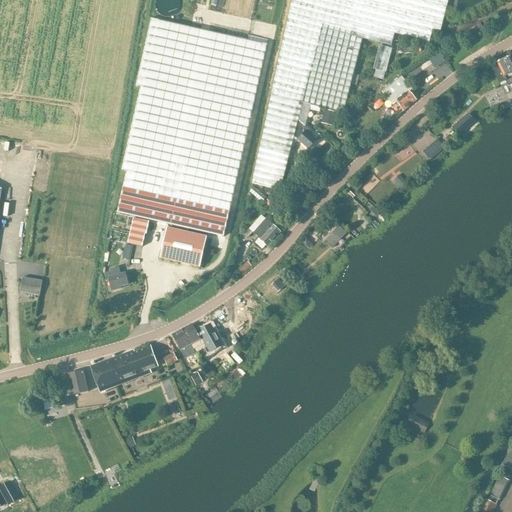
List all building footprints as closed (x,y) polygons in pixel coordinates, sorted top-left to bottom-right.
[(292,0),(272,95),(252,184),(281,190),(294,136),(302,103),(309,105),(321,108),(330,110),(343,114),(362,39),(380,43),(392,47),(395,34),(429,43),(432,30),(440,32),(448,0),(292,0)] [(136,88),(114,214),(223,239),(251,114),(252,114),(267,45),(151,19),(136,88)] [(511,62),(510,57),(497,63),(498,66),(493,69),(499,84),(505,81),(508,86),(510,85),(511,87),(511,86),(511,62)] [(400,76),(382,92),(393,104),(396,102),(404,111),(416,101),(415,99),(418,97),(411,89),(400,76)] [(376,111),(385,104),(380,99),(371,106),(376,111)] [(302,103),(294,136),(298,140),(308,149),(316,141),(312,137),(314,135),(304,126),(308,109),(309,105),(302,103)] [(325,110),(321,124),(333,127),(336,113),(325,110)] [(453,128),(459,135),(474,122),(468,114),(453,128)] [(426,149),(423,152),(430,161),(434,157),(426,149)] [(277,209),(272,215),(280,223),(285,218),(277,209)] [(133,219),(128,244),(142,247),(145,235),(146,235),(149,222),(133,219)] [(265,219),(253,233),(254,234),(259,238),(259,239),(267,247),(280,233),(266,220),(265,219)] [(324,242),(332,248),(345,234),(338,227),(324,242)] [(167,228),(160,259),(200,268),(207,237),(167,228)] [(249,229),(244,234),(247,237),(252,232),(249,229)] [(125,245),(122,259),(128,260),(131,246),(125,245)] [(240,275),(251,266),(248,262),(237,271),(240,275)] [(111,274),(105,275),(107,284),(110,283),(112,291),(121,289),(120,287),(128,285),(127,280),(125,274),(120,275),(118,267),(110,270),(111,274)] [(40,296),(42,282),(23,278),(20,293),(40,296)] [(192,324),(184,329),(189,338),(188,339),(192,345),(191,345),(194,350),(195,352),(207,346),(211,352),(222,346),(218,338),(216,334),(211,326),(200,332),(201,334),(198,335),(192,324)] [(184,329),(172,335),(185,359),(195,354),(195,352),(194,350),(191,345),(192,345),(188,339),(189,338),(184,329)] [(150,370),(158,367),(150,347),(134,353),(134,351),(90,367),(100,393),(151,374),(150,370)] [(177,361),(174,354),(164,359),(168,366),(177,361)] [(88,392),(84,371),(67,375),(72,396),(88,392)] [(196,373),(190,376),(195,386),(202,383),(196,373)] [(509,451),(502,465),(504,466),(511,470),(511,452),(509,451)] [(486,500),(479,511),(492,511),(508,480),(499,476),(489,496),(490,496),(489,499),(488,499),(487,501),(486,500)] [(19,499),(10,482),(0,486),(0,489),(9,505),(19,499)] [(511,511),(511,494),(503,511),(511,511)]
